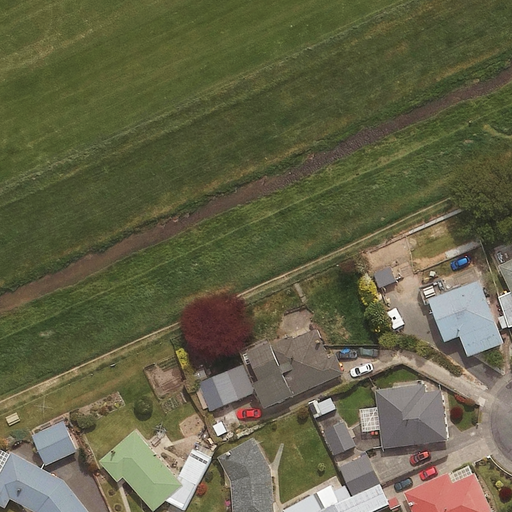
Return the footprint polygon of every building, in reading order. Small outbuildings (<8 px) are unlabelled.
[(511,259),(498,266),(511,295),(511,259)] [(503,343),(478,279),(427,299),(444,342),(459,336),(467,357),(503,343)] [(327,359),(314,329),(291,339),(290,338),(270,347),(268,343),(245,353),(269,406),(343,373),(335,356),(327,359)] [(256,393),(245,366),(200,385),(212,412),(256,393)] [(424,384),(375,390),(382,448),(447,440),(440,390),(425,392),(424,384)] [(333,396),(313,404),(319,418),(338,411),(333,396)] [(356,447),(341,414),(321,424),(335,456),(356,447)] [(78,452),(66,423),(35,437),(48,466),(78,452)] [(134,430),(98,461),(116,482),(122,477),(152,511),(183,486),(134,430)] [(253,438),(218,458),(230,481),(232,511),(273,511),(270,469),(253,438)] [(12,448),(0,469),(0,502),(6,506),(12,496),(39,510),(40,511),(92,511),(65,477),(12,448)] [(447,473),(403,493),(411,511),(490,511),(474,473),(452,483),(447,473)]
